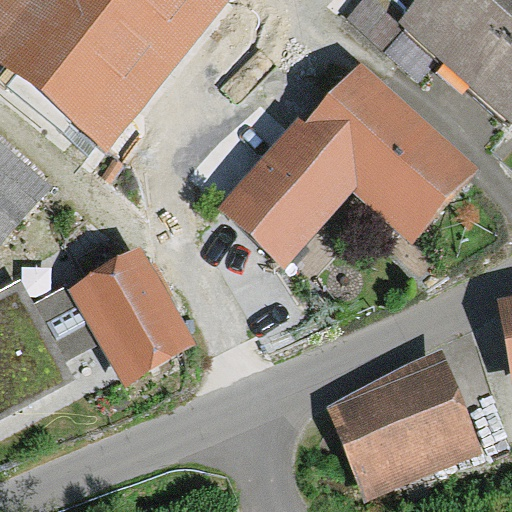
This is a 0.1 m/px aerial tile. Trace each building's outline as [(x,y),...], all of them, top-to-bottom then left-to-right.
[(0,0),(0,65),(111,156),(243,0),(0,0)] [(511,0),(371,0),(348,26),(390,63),(408,39),(511,132),(511,0)] [(483,185),(366,74),(312,133),(304,126),(222,215),(287,276),(357,205),(415,257),(483,185)] [(0,146),(0,254),(54,196),(0,146)] [(144,258),(70,299),(67,294),(38,311),(25,288),(0,300),(0,431),(76,386),(68,371),(103,353),(129,397),(198,357),(144,258)] [(511,306),(503,308),(511,371),(511,306)] [(443,351),(329,406),(363,490),(367,502),(386,495),(484,456),(443,351)]
